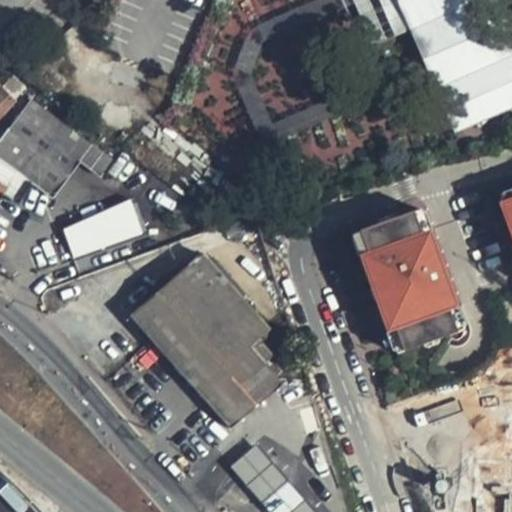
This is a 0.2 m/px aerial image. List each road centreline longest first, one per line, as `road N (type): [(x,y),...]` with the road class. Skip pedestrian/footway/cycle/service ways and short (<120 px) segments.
road 1 (residential): [(387,511),(301,282),(300,243),(347,210),(430,189)]
road 2 (unclassified): [(149,511),(0,343)]
road 3 (residential): [(430,189),(482,324)]
